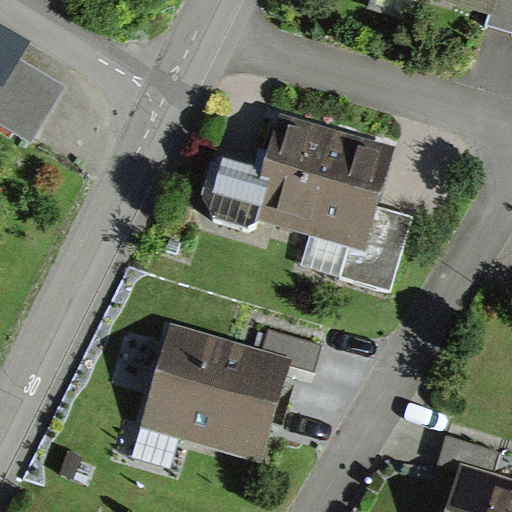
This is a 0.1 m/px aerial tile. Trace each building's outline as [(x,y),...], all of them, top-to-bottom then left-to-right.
[(436,0),(491,16),(495,0),(436,0)] [(511,0),(495,0),(491,16),(488,25),(511,32),(511,0)] [(0,22),(0,119),(32,137),(63,84),(21,60),(32,41),(0,22)] [(273,125),(237,116),(214,197),(263,211),(259,224),(348,248),(366,253),(379,207),(397,143),(277,110),(273,125)] [(413,217),(379,207),(366,253),(348,248),(340,275),(392,290),(413,217)] [(263,351),(171,323),(140,425),(259,461),(288,363),(289,360),(263,351)] [(270,329),(263,351),(289,360),(288,363),(315,371),(323,345),(270,329)] [(460,463),(494,473),(500,454),(447,437),(439,464),(458,470),(460,463)] [(511,511),(511,478),(494,473),(460,463),(458,470),(445,511),(511,511)]
